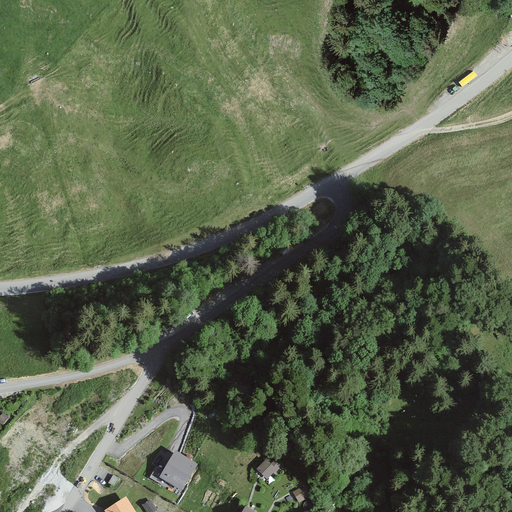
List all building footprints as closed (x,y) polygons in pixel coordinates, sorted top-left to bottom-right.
[(198,463),(175,450),(159,476),(182,489),(198,463)] [(277,470),(266,460),(257,470),(268,480),(277,470)] [(311,498),(305,486),(293,493),(299,504),(311,498)] [(136,511),(125,496),(104,510),(105,511),(136,511)] [(153,511),(158,510),(150,499),(142,505),(146,511),(153,511)]
